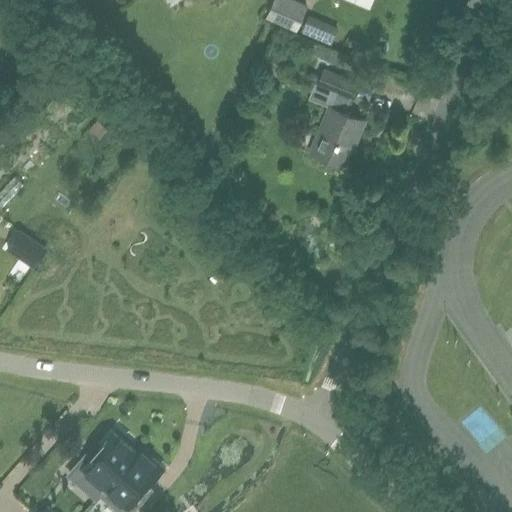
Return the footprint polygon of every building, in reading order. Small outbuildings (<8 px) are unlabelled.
[(305,7),(306,6),(292,0),(273,0),(267,15),(282,21),(296,28),(305,7)] [(308,15),(301,31),(331,43),(338,27),(308,15)] [(268,59),(283,65),(288,52),(274,46),(268,59)] [(353,151),(365,120),(344,111),(350,98),(354,100),(361,82),(323,67),(316,84),(336,92),(330,106),(327,104),(307,152),(343,167),(350,150),(353,151)] [(98,138),(107,129),(97,119),(88,129),(98,138)] [(0,141),(10,132),(0,121),(0,141)] [(20,225),(15,234),(39,247),(44,238),(20,225)] [(34,266),(42,253),(16,235),(7,248),(34,266)] [(136,452),(135,452),(113,432),(87,461),(83,458),(69,474),(96,497),(100,493),(100,492),(136,452)] [(139,447),(135,452),(136,452),(100,492),(100,493),(121,511),(129,511),(140,500),(136,497),(162,468),(139,447)] [(61,461),(71,467),(78,454),(68,449),(61,461)]
